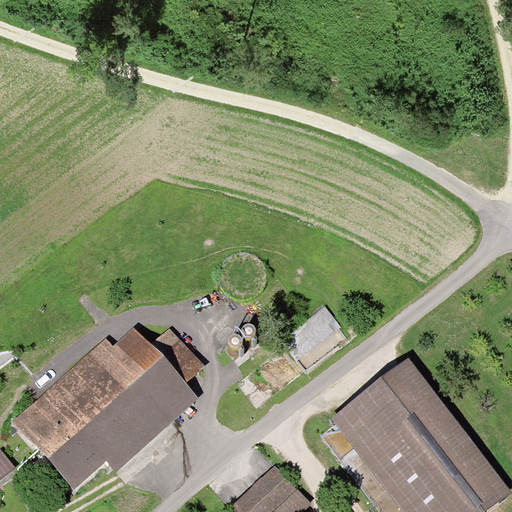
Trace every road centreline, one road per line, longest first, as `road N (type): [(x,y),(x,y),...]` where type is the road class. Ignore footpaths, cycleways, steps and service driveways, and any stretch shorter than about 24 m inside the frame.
road 1 (track): [(0,25),(89,59),(348,130),(507,222)]
road 2 (unclassified): [(511,224),(165,511)]
road 3 (track): [(199,482),(168,466),(69,511)]
road 4 (track): [(492,0),(511,126)]
